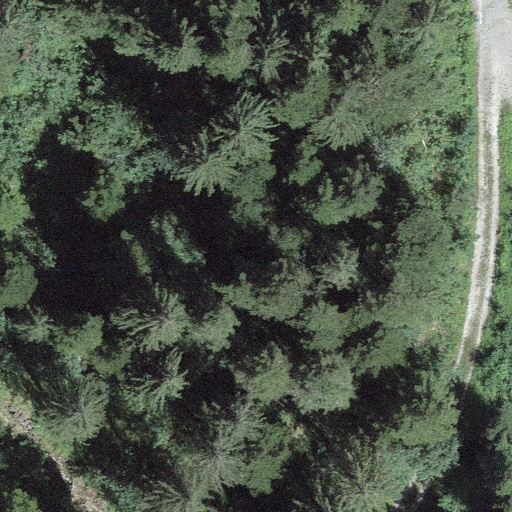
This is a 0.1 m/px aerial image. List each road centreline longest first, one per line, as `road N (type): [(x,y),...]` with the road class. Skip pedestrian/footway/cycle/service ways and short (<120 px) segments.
road 1 (track): [(267,0),(287,68),(287,252),(324,428),(386,464),(511,492)]
road 2 (track): [(249,0),(225,311),(156,478),(124,511)]
